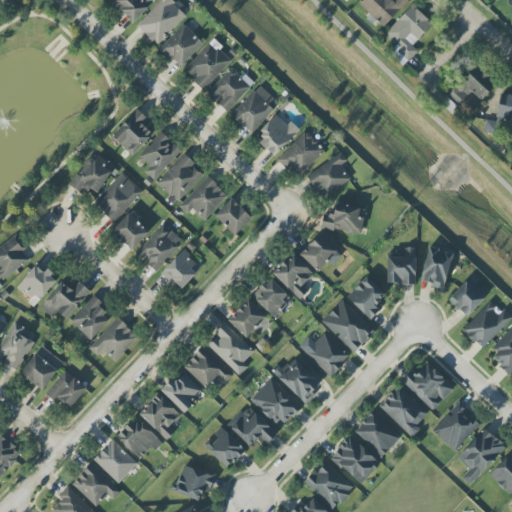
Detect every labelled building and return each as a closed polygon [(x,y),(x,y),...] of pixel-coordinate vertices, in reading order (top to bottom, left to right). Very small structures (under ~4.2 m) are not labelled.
[(115,0),(112,4),(133,24),(155,0),(115,0)] [(157,46),(186,15),(170,0),(161,0),(136,26),(157,46)] [(408,1),(407,0),(363,0),(359,5),(384,28),(408,1)] [(386,35),(398,44),(389,54),(404,66),(417,50),(413,47),(432,23),(410,5),(386,35)] [(160,48),(179,68),(204,44),(185,24),(160,48)] [(232,60),(212,41),(183,71),(204,90),(232,60)] [(480,101),(496,86),(476,65),(445,94),(457,107),(472,92),(480,101)] [(207,94),(228,112),(254,83),(243,73),(240,77),(230,68),(207,94)] [(232,117),(252,134),(272,109),(268,106),(274,98),(258,85),(232,117)] [(511,95),(502,93),(495,116),(511,121),(511,95)] [(143,124),(148,119),(136,109),(111,136),(133,156),(153,134),(143,124)] [(259,132),(264,137),(259,143),(274,157),(300,130),(291,121),(287,125),(276,115),(259,132)] [(496,134),(498,122),(485,120),(484,133),(496,134)] [(287,172),(292,168),(299,175),(325,153),(307,132),(276,160),(287,172)] [(144,172),(153,181),(181,152),(161,133),(138,156),(149,166),(144,172)] [(195,164),(185,154),(157,183),(178,202),(202,176),(192,167),(195,164)] [(351,181),(341,165),(347,162),(342,154),(307,175),(321,199),(351,181)] [(86,172),(80,168),(69,185),(83,195),(88,187),(97,193),(115,167),(97,155),(86,172)] [(114,222),(142,192),(122,173),(93,203),(114,222)] [(204,220),(227,195),(208,177),(179,207),(187,214),(192,209),(204,220)] [(252,217),(231,198),(214,217),(235,236),(252,217)] [(359,237),(366,210),(336,202),(333,216),(324,214),(320,227),(359,237)] [(132,251),(149,233),(128,213),(111,232),(132,251)] [(155,272),(182,242),(163,224),(136,253),(155,272)] [(26,249),(17,235),(0,246),(0,277),(1,280),(29,262),(23,251),(26,249)] [(316,272),(328,261),(332,265),(341,257),(320,235),(299,254),(316,272)] [(415,285),(416,248),(404,248),(404,258),(387,257),(387,284),(415,285)] [(452,252),(427,248),(421,282),(431,283),(430,289),(444,291),(452,252)] [(178,291),(201,270),(183,251),(161,272),(178,291)] [(272,274),(300,300),(308,291),(302,286),(314,274),(292,253),(272,274)] [(28,303),(33,307),(57,280),(38,263),(17,286),(31,299),(28,303)] [(465,318),(490,294),(472,276),(448,299),(465,318)] [(385,296),(367,277),(346,297),(369,321),(379,311),(374,306),(385,296)] [(284,303),(289,299),(272,280),(253,297),(274,320),(288,307),(284,303)] [(52,318),(58,312),(66,319),(90,292),(79,282),(71,291),(62,282),(40,307),(52,318)] [(271,324),(249,300),(228,320),(246,339),(255,330),(260,335),(271,324)] [(375,331),(342,300),(321,322),(354,354),(375,331)] [(511,319),(491,300),(462,331),(482,350),(511,319)] [(112,318),(93,301),(72,323),(90,341),(112,318)] [(115,362),(138,337),(117,318),(89,348),(97,356),(103,351),(115,362)] [(25,329),(15,322),(0,344),(0,360),(15,370),(34,343),(21,334),(25,329)] [(248,367),(244,363),(254,352),(225,325),(206,344),(239,376),(248,367)] [(511,371),(511,326),(488,352),(510,374),(511,371)] [(309,337),(300,346),(329,377),(349,358),(325,333),(314,342),(309,337)] [(20,375),(43,391),(63,363),(40,346),(20,375)] [(225,384),(232,377),(204,347),(183,366),(206,390),(219,378),(225,384)] [(323,380),(308,364),(303,368),(295,360),(283,371),(278,366),(272,372),(305,406),(316,395),(312,391),(323,380)] [(432,411),(441,402),(441,403),(454,389),(428,364),(417,375),(412,370),(401,381),(432,411)] [(57,405),(62,400),(70,408),(87,389),(66,370),(45,394),(57,405)] [(171,379),(160,391),(183,413),(202,392),(184,374),(175,383),(171,379)] [(250,401),(279,429),(300,406),(271,378),(250,401)] [(419,430),(416,426),(427,414),(397,386),(378,407),(412,438),(419,430)] [(138,415),(166,441),(174,432),(169,428),(180,415),(158,394),(138,415)] [(432,431),(454,452),(480,424),(457,403),(432,431)] [(228,425),(249,447),(259,437),(267,444),(277,435),(248,405),(228,425)] [(354,432),(381,458),(400,438),(373,412),(354,432)] [(134,418),(116,437),(139,459),(151,447),(155,451),(161,444),(134,418)] [(245,450),(221,428),(204,446),(227,468),(245,450)] [(470,486),(505,447),(484,428),(457,459),(469,470),(461,479),(470,486)] [(0,478),(21,453),(1,436),(0,436),(0,478)] [(380,464),(350,436),(330,457),(360,485),(380,464)] [(137,464),(112,441),(93,461),(119,484),(137,464)] [(511,491),(511,452),(511,451),(488,476),(509,495),(511,491)] [(305,484),(333,510),(354,488),(325,462),(305,484)] [(113,500),(120,493),(92,464),(72,483),(95,507),(108,495),(113,500)] [(210,490),(215,477),(184,465),(174,492),(198,501),(204,487),(210,490)] [(93,511),(67,487),(58,497),(62,501),(52,511),(93,511)] [(303,509),(298,504),(290,511),(326,511),(313,499),(303,509)]
